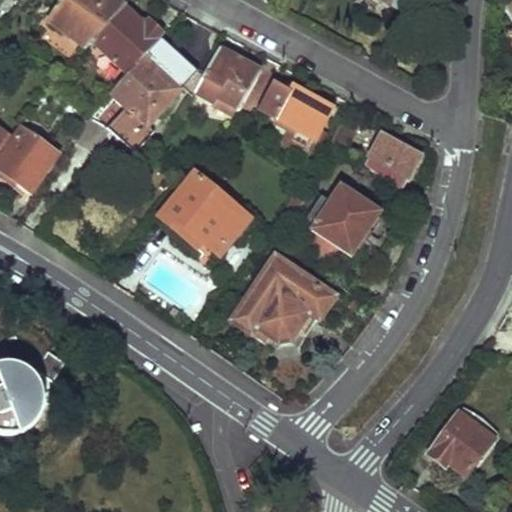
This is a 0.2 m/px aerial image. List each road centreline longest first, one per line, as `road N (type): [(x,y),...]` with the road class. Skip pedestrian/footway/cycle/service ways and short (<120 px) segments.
road 1 (residential): [(296,443),(385,346),(426,284),(453,208),(466,134)]
road 2 (tertiary): [(0,246),(296,443)]
road 3 (residential): [(511,203),(483,303),(353,479)]
road 4 (residential): [(218,0),(466,134)]
road 5 (residential): [(466,134),(474,0)]
